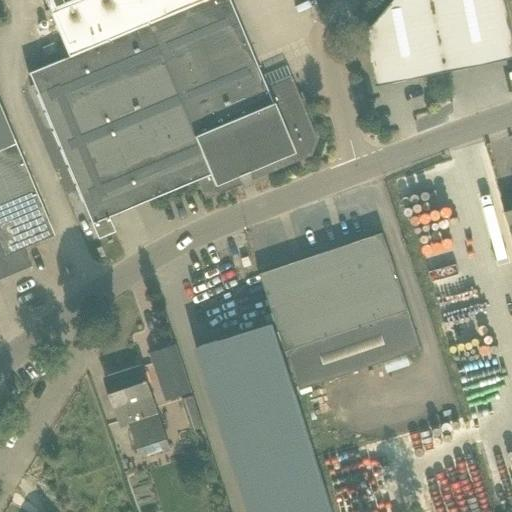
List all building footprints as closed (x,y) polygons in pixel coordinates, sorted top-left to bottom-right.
[(227,0),(44,0),(68,57),(29,74),(98,238),(113,232),(107,216),(196,179),(205,200),(241,185),(240,182),(250,178),(251,181),(310,156),(311,156),(317,141),(317,140),(290,75),(263,86),(227,0)] [(511,58),(511,34),(505,0),(394,0),(366,33),(376,86),(511,58)] [(0,109),(0,241),(5,255),(22,248),(53,235),(14,143),(0,109)] [(511,195),(502,199),(511,234),(511,195)] [(383,233),(259,274),(286,351),(287,351),(301,390),(421,350),(383,233)] [(0,278),(30,266),(22,248),(5,255),(0,241),(0,278)] [(332,511),(272,322),(196,347),(219,419),(239,480),(248,511),(332,511)] [(167,399),(190,392),(175,346),(152,354),(167,399)] [(169,449),(142,366),(105,378),(121,427),(130,424),(142,458),(169,449)] [(181,431),(203,424),(194,395),(172,402),(181,431)]
